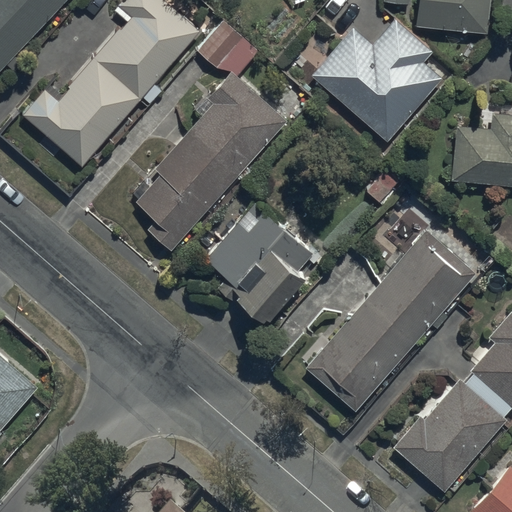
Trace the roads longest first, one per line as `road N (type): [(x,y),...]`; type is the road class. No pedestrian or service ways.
road 1 (tertiary): [(153,367),(325,511)]
road 2 (tertiary): [(0,228),(153,367)]
road 3 (residential): [(153,367),(28,511)]
